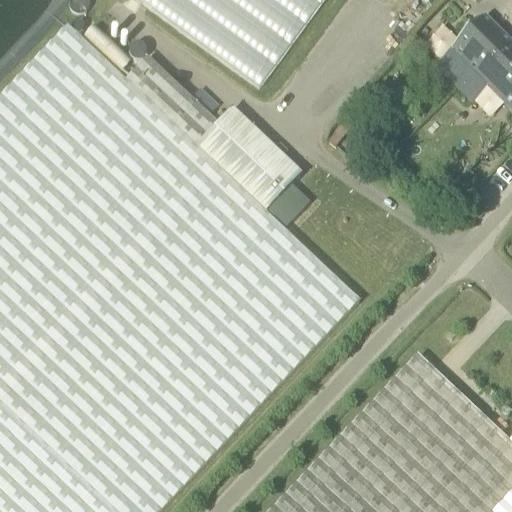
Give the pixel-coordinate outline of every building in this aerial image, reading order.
[(129,0),(259,95),(330,0),(129,0)] [(511,117),(511,52),(482,22),(436,69),(472,104),(485,91),(511,117)] [(164,511),(359,306),(265,218),(195,152),(124,87),(67,33),(0,103),(0,511),(164,511)] [(195,152),(217,128),(146,62),(133,77),(124,87),(195,152)] [(195,152),(265,218),(301,180),(231,114),(217,128),(195,152)] [(274,511),(511,511),(511,450),(509,447),(417,361),(274,511)]
